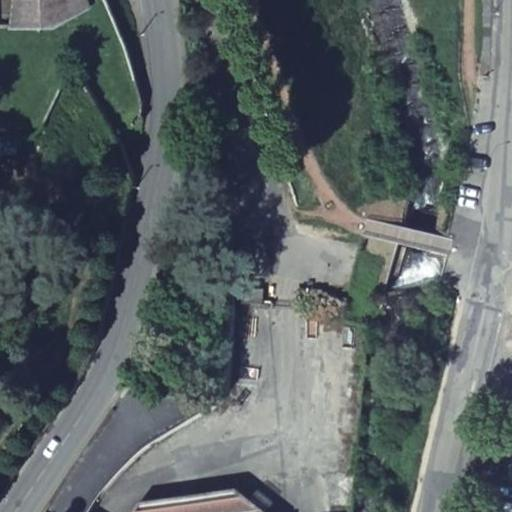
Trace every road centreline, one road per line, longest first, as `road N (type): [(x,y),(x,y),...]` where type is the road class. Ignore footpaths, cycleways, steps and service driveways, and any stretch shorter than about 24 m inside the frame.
road 1 (secondary): [(158,0),(166,89),(161,168),(132,301),(82,405),(9,511)]
road 2 (residential): [(436,511),(485,282),(506,0)]
road 3 (residential): [(201,0),(277,230),(291,246),(346,265)]
